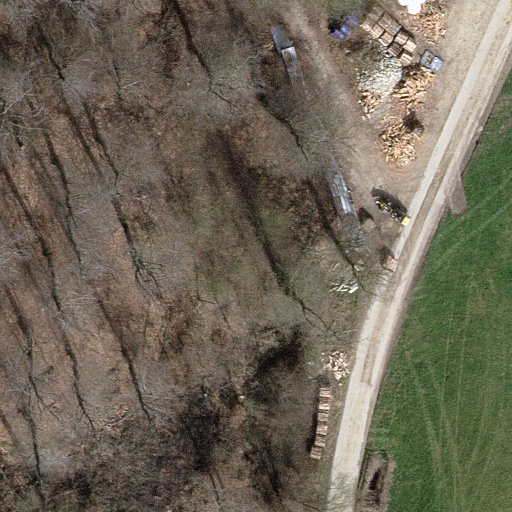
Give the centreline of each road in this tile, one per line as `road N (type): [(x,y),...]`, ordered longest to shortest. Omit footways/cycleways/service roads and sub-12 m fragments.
road 1 (track): [(511,10),(380,309),(335,511)]
road 2 (track): [(419,216),(362,168),(287,0)]
